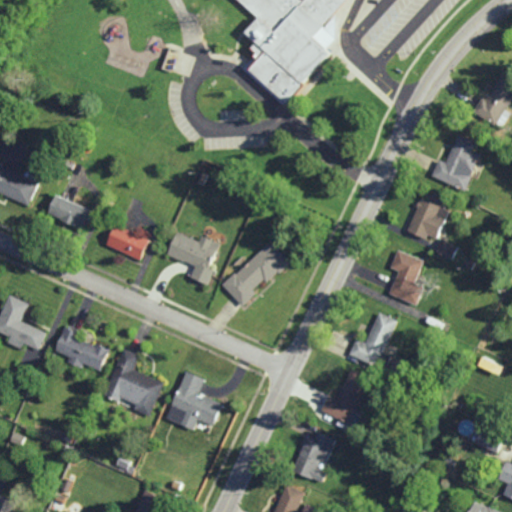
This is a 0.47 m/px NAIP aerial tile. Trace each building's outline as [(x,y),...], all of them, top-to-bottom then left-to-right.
[(347,0),(327,22),(305,1),(303,3),(326,24),(317,34),(294,12),(292,14),(332,50),(304,81),(306,83),(289,101),(253,67),(263,56),(259,52),(262,49),(256,43),(259,40),(248,30),(262,15),(245,0),(347,0)] [(511,101),(498,124),(476,110),(485,95),(489,97),(507,70),(511,73),(511,101)] [(475,170),(474,170),(473,173),(475,174),(468,190),(434,174),(442,157),(449,160),(461,133),(479,141),(475,149),(483,153),(475,170)] [(31,206),(0,191),(0,163),(41,183),(31,206)] [(251,195),(241,190),(244,183),(254,188),(251,195)] [(265,201),(260,199),(264,190),(269,193),(265,201)] [(451,210),(439,238),(431,234),(429,237),(410,229),(428,190),(447,199),(443,206),(451,210)] [(87,228),(81,226),(80,227),(63,220),(64,218),(52,212),(60,194),(95,211),(87,228)] [(142,260),(109,243),(118,224),(152,240),(142,260)] [(201,241),(204,234),(216,239),(213,246),(220,249),(212,268),(217,270),(210,285),(193,278),(198,266),(186,262),(169,255),(179,231),(201,241)] [(454,258),(439,251),(445,239),(460,246),(454,258)] [(282,273),(280,271),(269,282),(266,279),(256,288),(260,292),(245,306),(224,283),(237,270),(239,272),(274,240),(294,262),(282,273)] [(419,304),(392,292),(402,270),(394,266),(402,249),(426,259),(417,281),(427,286),(419,304)] [(475,268),(465,264),(468,257),(478,261),(475,268)] [(40,351),(25,344),(27,340),(13,334),(12,337),(0,331),(0,321),(12,295),(31,304),(23,321),(48,333),(40,351)] [(386,352),(394,355),(391,363),(390,362),(388,368),(380,365),(380,367),(351,354),(359,338),(368,342),(382,311),(400,320),(386,352)] [(97,346),(98,343),(112,349),(110,353),(108,353),(101,370),(84,363),(82,368),(69,362),(71,357),(57,351),(65,333),(65,332),(67,327),(83,333),(80,339),(97,346)] [(151,415),(136,408),(142,395),(127,388),(120,402),(106,394),(106,392),(126,349),(141,356),(135,370),(166,383),(151,415)] [(415,382),(399,375),(405,360),(421,367),(415,382)] [(359,411),(365,414),(360,423),(354,420),(353,424),(324,410),(332,394),(340,398),(354,368),(374,378),(359,411)] [(201,393),(200,392),(198,397),(204,399),(206,395),(225,403),(215,425),(200,419),(196,429),(168,417),(174,405),(174,406),(182,386),(182,385),(189,370),(207,378),(201,393)] [(488,409),(480,405),(482,401),(490,404),(488,409)] [(500,452),(478,441),(485,426),(507,437),(500,452)] [(333,448),(335,449),(329,461),(324,459),(320,468),(330,472),(326,482),(316,477),(315,479),(296,470),(310,438),(317,441),(321,431),(337,438),(333,448)] [(73,444),(63,440),(67,432),(76,436),(73,444)] [(24,446),(13,441),(16,434),(27,438),(24,446)] [(455,468),(446,464),(449,456),(458,460),(455,468)] [(511,462),(508,461),(501,479),(509,482),(505,495),(511,497),(511,462)] [(134,474),(128,472),(131,464),(137,466),(134,474)] [(301,511),(304,511),(309,503),(328,511),(275,511),(290,483),(308,492),(299,511),(301,511)] [(138,511),(148,490),(170,499),(164,511),(138,511)] [(65,503),(58,501),(60,495),(67,497),(65,503)] [(0,511),(0,499),(1,497),(18,504),(14,511),(0,511)] [(472,511),(477,501),(504,511),(472,511)]
